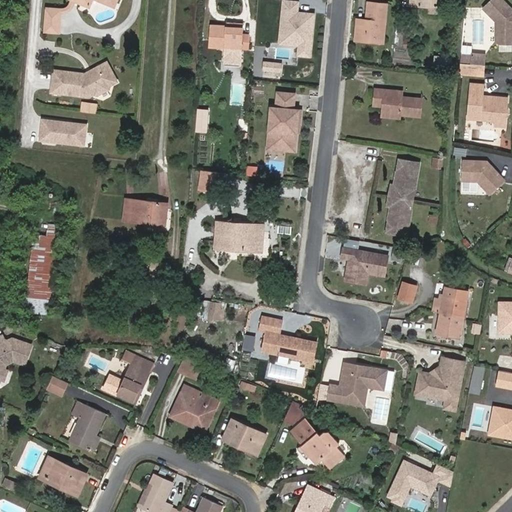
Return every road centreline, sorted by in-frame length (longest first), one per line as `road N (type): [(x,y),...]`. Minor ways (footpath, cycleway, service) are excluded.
road 1 (residential): [(341,0),(309,292),(359,324)]
road 2 (unknown): [(319,192),(273,187),(240,194),(213,211),(202,243),(227,277),(321,303)]
road 3 (residential): [(104,511),(126,463),(153,449),(246,493),(253,511)]
